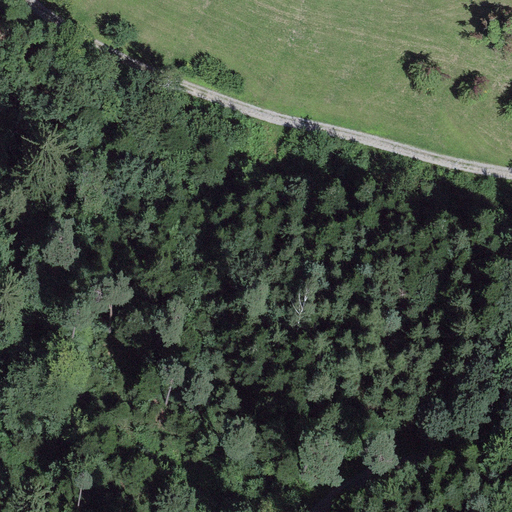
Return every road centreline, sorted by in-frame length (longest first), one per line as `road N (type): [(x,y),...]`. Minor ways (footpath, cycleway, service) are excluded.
road 1 (track): [(511,180),(200,99),(25,0)]
road 2 (track): [(511,453),(365,476),(323,511)]
